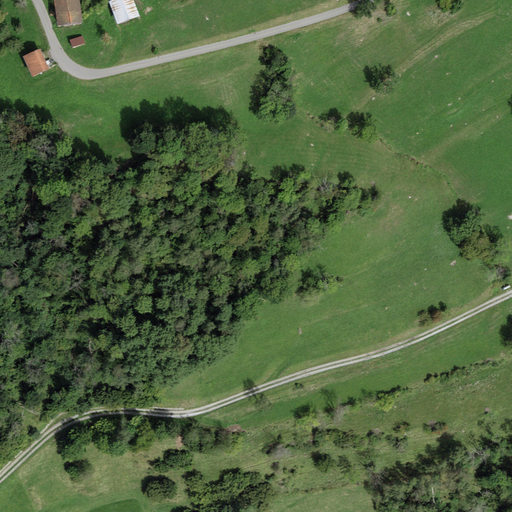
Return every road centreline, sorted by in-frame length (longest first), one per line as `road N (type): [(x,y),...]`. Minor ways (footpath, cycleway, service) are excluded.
road 1 (track): [(0,479),(75,421),(212,407),(387,352),(511,296)]
road 2 (unclassified): [(36,0),(62,59),(94,74),(366,0)]
